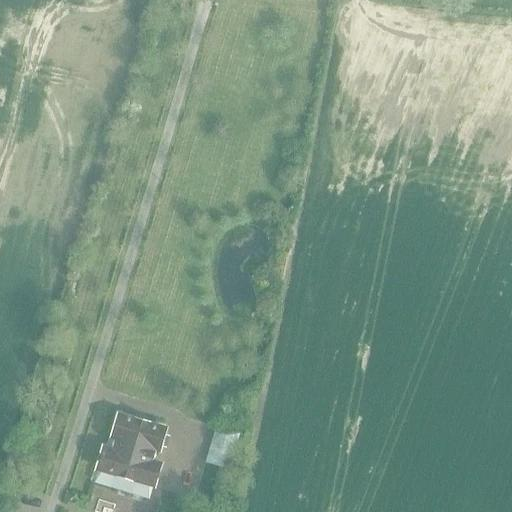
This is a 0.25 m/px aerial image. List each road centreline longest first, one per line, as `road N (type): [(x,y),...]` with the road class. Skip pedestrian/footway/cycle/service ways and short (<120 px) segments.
road 1 (unknown): [(215,0),(93,390)]
road 2 (unknown): [(93,390),(55,511)]
road 3 (unknown): [(93,390),(212,430)]
